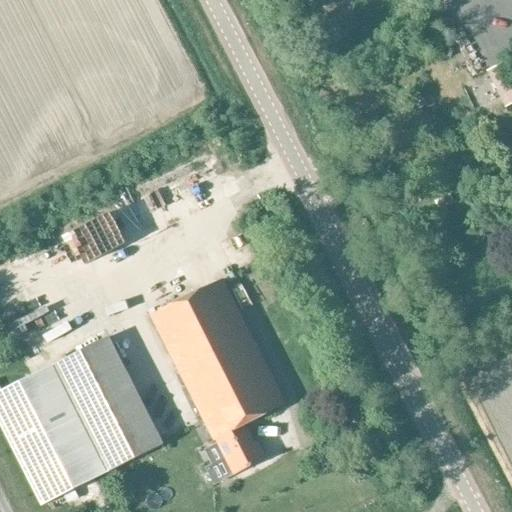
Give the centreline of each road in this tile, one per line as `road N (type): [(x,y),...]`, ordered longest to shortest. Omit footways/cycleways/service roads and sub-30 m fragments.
road 1 (tertiary): [(473,511),(209,0)]
road 2 (unknown): [(293,163),(124,271),(47,296),(0,286)]
